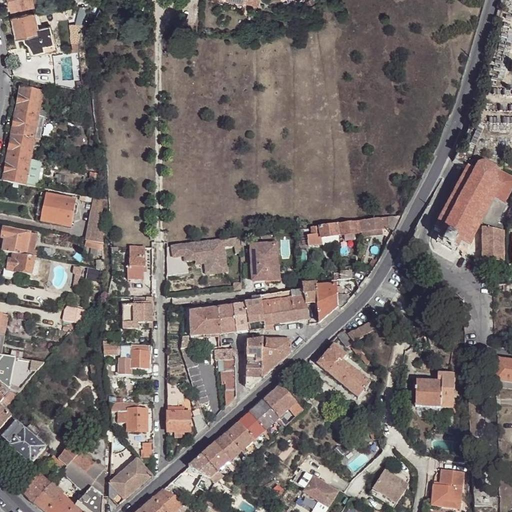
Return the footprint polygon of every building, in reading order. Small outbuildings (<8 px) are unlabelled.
[(9,0),(11,9),(33,5),(32,0),(9,0)] [(89,7),(87,7),(81,7),(76,23),(81,25),(83,18),(84,18),(89,7)] [(37,29),(34,13),(11,17),(16,39),(24,37),(38,35),(37,29)] [(54,44),(50,26),(37,29),(38,35),(24,37),(25,41),(29,44),(32,49),(34,53),(44,51),(44,46),(54,44)] [(44,51),(44,53),(55,51),(54,44),(44,46),(44,51)] [(43,91),(44,84),(30,81),(29,89),(43,91)] [(42,94),(43,91),(29,89),(21,87),(16,112),(38,116),(39,114),(40,105),(42,94)] [(44,118),(46,118),(48,107),(40,105),(39,114),(41,115),(41,117),(44,118)] [(35,135),(38,116),(16,112),(12,134),(34,138),(35,135)] [(40,136),(44,118),(41,117),(38,116),(35,135),(40,136)] [(34,138),(12,134),(8,156),(30,160),(33,142),(34,138)] [(30,160),(8,156),(4,174),(3,181),(25,185),(25,182),(30,160)] [(95,158),(86,157),(84,168),(93,170),(95,158)] [(32,183),(36,162),(30,160),(25,182),(32,183)] [(469,163),(467,167),(475,171),(477,167),(469,163)] [(468,248),(478,229),(494,199),(503,204),(504,203),(511,186),(511,178),(483,164),(477,166),(477,167),(475,171),(467,167),(433,231),(441,235),(439,239),(437,238),(436,240),(437,241),(436,243),(456,254),(457,251),(459,252),(460,250),(458,249),(460,245),(468,248)] [(90,174),(91,171),(89,171),(88,175),(89,175),(88,180),(101,182),(100,176),(90,174)] [(46,194),(45,199),(42,217),(41,221),(71,227),(76,200),(46,194)] [(104,242),(102,199),(95,198),(93,197),(86,239),(98,241),(104,242)] [(490,266),(492,266),(497,266),(496,262),(503,262),(503,227),(497,224),(506,204),(504,203),(503,204),(494,199),(478,229),(483,230),(483,262),(490,262),(490,266)] [(394,231),(402,216),(388,218),(389,227),(389,228),(394,231)] [(388,218),(360,221),(362,231),(371,229),(381,228),(389,227),(388,218)] [(360,221),(338,224),(339,235),(345,234),(354,232),(362,231),(360,221)] [(322,237),(339,235),(338,224),(320,227),(322,237)] [(320,227),(311,228),(313,235),(307,236),(309,246),(323,244),(322,237),(320,227)] [(25,255),(29,233),(4,228),(2,238),(5,238),(3,251),(25,255)] [(389,241),(394,231),(389,228),(385,239),(389,241)] [(25,255),(34,257),(35,251),(34,251),(36,234),(29,233),(25,255)] [(235,238),(172,247),(174,258),(185,256),(186,262),(196,261),(208,259),(210,274),(228,272),(225,247),(236,246),(235,238)] [(104,256),(104,248),(96,247),(85,244),(83,253),(104,256)] [(458,249),(460,250),(460,249),(464,255),(468,248),(460,245),(458,249)] [(276,280),(273,246),(251,247),(254,281),(276,280)] [(145,248),(130,248),(130,267),(145,267),(145,248)] [(9,260),(7,270),(31,274),(34,258),(13,254),(12,260),(9,260)] [(208,259),(196,261),(196,265),(205,264),(207,275),(210,274),(208,259)] [(374,268),(378,262),(376,260),(373,259),(369,265),(374,268)] [(145,267),(130,267),(128,267),(128,280),(143,280),(143,272),(144,268),(145,268),(145,267)] [(356,277),(358,283),(360,290),(370,275),(366,272),(360,271),(356,271),(356,273),(355,277),(356,277)] [(360,290),(358,283),(348,293),(348,303),(360,290)] [(303,285),(304,289),(305,296),(306,304),(307,304),(317,302),(318,302),(316,287),(316,284),(303,285)] [(332,312),(338,306),(338,294),(337,285),(316,287),(318,302),(317,302),(319,324),(327,316),(332,312)] [(304,289),(300,290),(300,291),(277,294),(260,297),(261,299),(261,303),(305,296),(304,289)] [(341,309),(348,303),(348,293),(338,294),(338,306),(341,309)] [(309,320),(307,304),(306,304),(305,296),(261,303),(265,327),(274,325),(309,320)] [(152,324),(152,303),(146,303),(133,303),(133,305),(133,324),(137,324),(148,324),(152,324)] [(265,327),(261,303),(247,305),(250,331),(250,333),(266,331),(265,327)] [(133,324),(133,305),(122,305),(122,330),(137,330),(137,324),(133,324)] [(239,333),(250,331),(247,305),(235,306),(232,307),(236,333),(239,333)] [(66,320),(79,323),(86,315),(86,310),(73,307),(72,311),(68,310),(66,320)] [(221,335),(236,333),(232,307),(218,309),(221,335)] [(221,335),(218,309),(190,313),(191,337),(221,335)] [(369,323),(348,335),(347,335),(352,343),(353,344),(363,339),(362,337),(381,327),(383,326),(382,322),(379,323),(377,318),(369,323)] [(439,351),(432,326),(424,328),(432,353),(439,351)] [(344,330),(336,336),(347,348),(352,343),(347,335),(348,335),(344,330)] [(263,349),(264,340),(255,341),(247,342),(246,387),(250,390),(254,386),(261,380),(263,349)] [(263,349),(261,380),(276,367),(291,353),(291,340),(266,340),(265,349),(263,349)] [(353,344),(349,347),(363,361),(366,358),(353,344)] [(333,346),(317,366),(358,399),(363,392),(365,394),(373,384),(371,382),(369,384),(356,373),(341,362),(345,356),(333,346)] [(120,348),(102,347),(103,355),(120,355),(120,353),(120,348)] [(10,357),(22,359),(23,350),(12,348),(10,357)] [(130,360),(130,368),(148,368),(149,348),(140,348),(139,351),(131,351),(130,353),(130,360)] [(236,361),(236,354),(234,350),(213,351),(214,361),(220,361),(226,361),(236,361)] [(9,392),(17,393),(43,363),(22,359),(10,357),(0,355),(0,383),(2,385),(9,392)] [(130,375),(130,368),(130,360),(119,360),(118,374),(130,375)] [(511,361),(494,360),(495,381),(511,383),(511,361)] [(237,398),(236,361),(226,361),(226,372),(222,372),(222,385),(226,385),(226,408),(237,398)] [(100,379),(97,363),(90,365),(93,381),(100,379)] [(454,373),(442,373),(437,373),(436,382),(440,382),(440,407),(453,408),(454,373)] [(440,382),(436,382),(415,381),(415,382),(413,382),(412,391),(414,391),(414,407),(440,407),(440,382)] [(168,385),(167,401),(179,401),(182,401),(182,385),(168,385)] [(280,387),(263,401),(278,419),(281,416),(288,410),(295,403),(280,387)] [(0,407),(3,410),(6,407),(5,407),(17,393),(9,392),(3,399),(0,401),(0,407)] [(152,404),(152,395),(138,395),(138,404),(152,404)] [(167,401),(168,409),(179,409),(179,408),(179,401),(167,401)] [(263,401),(249,414),(264,431),(267,429),(278,419),(263,401)] [(288,410),(294,418),(302,411),(295,403),(288,410)] [(138,409),(138,404),(132,404),(127,404),(127,432),(147,432),(146,409),(138,409)] [(0,430),(4,425),(11,417),(3,410),(0,407),(0,430)] [(195,418),(202,416),(200,410),(195,412),(193,412),(195,418)] [(369,419),(364,410),(359,412),(363,421),(369,419)] [(167,413),(168,433),(174,433),(184,433),(191,433),(191,413),(183,413),(179,413),(167,413)] [(243,419),(226,434),(241,452),(252,442),(254,440),(264,431),(249,414),(243,419)] [(198,434),(205,427),(202,416),(195,418),(194,419),(198,434)] [(369,419),(363,421),(372,440),(378,438),(369,419)] [(10,430),(2,438),(10,445),(25,429),(17,422),(15,424),(10,430)] [(32,424),(26,430),(34,438),(37,435),(40,432),(32,424)] [(0,430),(0,435),(2,438),(10,430),(4,425),(0,430)] [(25,429),(10,445),(9,446),(31,465),(46,448),(45,447),(34,438),(26,430),(25,429)] [(267,429),(264,431),(267,434),(271,438),(273,436),(267,429)] [(226,434),(214,445),(229,462),(241,452),(226,434)] [(34,438),(45,447),(47,444),(37,435),(34,438)] [(92,488),(102,496),(105,470),(106,440),(93,438),(86,445),(82,450),(81,452),(67,468),(63,472),(65,475),(86,494),(92,488)] [(74,442),(82,450),(86,445),(78,438),(74,442)] [(382,448),(378,438),(372,440),(376,450),(382,448)] [(254,440),(252,442),(258,450),(261,448),(258,445),(254,440)] [(58,460),(67,468),(81,452),(72,444),(58,460)] [(214,445),(202,456),(217,473),(226,465),(229,462),(214,445)] [(334,450),(340,457),(344,452),(338,446),(334,450)] [(49,461),(62,473),(63,472),(67,468),(58,460),(53,456),(49,461)] [(217,473),(202,456),(188,468),(209,480),(217,473)] [(116,508),(151,477),(136,460),(109,483),(109,499),(116,508)] [(235,470),(229,462),(226,465),(233,472),(235,470)] [(47,463),(42,469),(46,472),(51,467),(47,463)] [(383,470),(371,490),(381,495),(388,500),(396,504),(408,485),(383,470)] [(441,502),(459,504),(463,473),(440,471),(438,487),(432,486),(429,507),(440,508),(441,502)] [(221,476),(217,473),(209,480),(212,484),(221,476)] [(22,492),(33,505),(51,486),(38,474),(22,492)] [(223,481),(225,479),(222,477),(217,482),(221,485),(222,483),(223,481)] [(302,494),(326,510),(337,494),(312,478),(302,494)] [(33,505),(43,511),(48,511),(63,496),(64,494),(52,484),(51,486),(33,505)] [(171,484),(163,490),(179,499),(184,491),(171,484)] [(71,492),(79,499),(84,493),(76,487),(71,492)] [(101,511),(102,496),(92,488),(86,494),(75,507),(69,511),(101,511)] [(239,507),(245,498),(227,488),(223,495),(223,498),(239,507)] [(163,490),(153,499),(164,511),(173,511),(185,502),(179,499),(163,490)] [(381,495),(371,490),(368,495),(378,500),(381,495)] [(69,511),(75,507),(63,496),(48,511),(69,511)] [(208,499),(202,511),(201,511),(214,511),(221,498),(216,496),(213,501),(208,499)] [(164,511),(153,499),(141,510),(142,511),(164,511)] [(458,511),(459,504),(441,502),(440,508),(458,511)]
